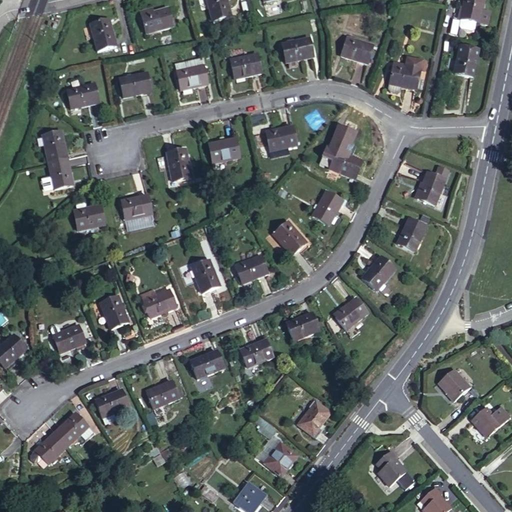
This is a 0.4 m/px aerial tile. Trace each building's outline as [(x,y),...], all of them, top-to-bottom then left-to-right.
[(206,0),(212,24),(231,18),(226,0),(206,0)] [(478,24),(483,0),(464,0),(460,21),(475,24),(478,24)] [(168,9),(152,14),(141,17),(146,35),(173,28),(168,9)] [(97,53),(116,48),(109,21),(90,26),(97,53)] [(475,24),(460,21),(458,27),(460,30),(471,32),(474,30),(475,24)] [(367,65),(373,48),(346,39),(341,57),(367,65)] [(313,58),(309,40),(281,46),(285,64),(313,58)] [(472,79),(478,51),(459,47),(454,75),(472,79)] [(261,75),(257,56),(230,61),(234,80),(261,75)] [(418,79),(420,70),(422,61),(406,58),(404,68),(392,66),(388,91),(389,94),(396,95),(399,94),(401,87),(416,90),(417,89),(418,79)] [(207,86),(203,68),(176,73),(180,92),(207,86)] [(123,99),(151,93),(147,75),(119,81),(123,99)] [(71,111),(98,105),(94,86),(67,92),(71,111)] [(297,147),(292,128),(265,134),(269,153),(297,147)] [(48,164),(67,160),(61,133),(42,137),(48,164)] [(239,159),(235,140),(208,146),(212,165),(239,159)] [(172,183),(191,179),(185,151),(166,155),(172,183)] [(354,181),(362,163),(337,152),(329,170),(354,181)] [(54,191),(73,187),(67,160),(48,164),(54,191)] [(422,186),(416,200),(434,207),(446,176),(437,173),(435,177),(427,174),(422,186)] [(328,227),(342,203),(326,193),(312,217),(328,227)] [(126,222),(152,216),(148,197),(121,203),(125,222),(126,222)] [(77,232),(104,226),(101,207),(73,213),(77,232)] [(154,225),(152,216),(126,222),(128,231),(154,225)] [(426,225),(429,220),(422,216),(419,222),(426,225)] [(414,254),(426,229),(408,220),(397,245),(414,254)] [(291,257),(306,245),(287,223),(273,236),(291,257)] [(242,286),(268,275),(260,258),(234,268),(242,286)] [(376,292),(394,271),(380,258),(361,280),(376,292)] [(202,295),(219,288),(209,262),(191,269),(202,295)] [(143,302),(155,297),(153,291),(141,296),(143,302)] [(176,309),(169,291),(155,297),(143,302),(150,319),(176,309)] [(110,331),(128,325),(118,298),(100,305),(110,331)] [(345,332),(367,315),(355,300),(333,317),(345,332)] [(293,343),(319,333),(312,315),(286,325),(293,343)] [(60,355),(86,344),(79,327),(53,337),(60,355)] [(0,365),(4,370),(26,351),(13,336),(0,347),(0,365)] [(247,370),(272,360),(265,341),(240,352),(247,370)] [(197,381),(223,370),(216,353),(190,363),(197,381)] [(454,403),(469,389),(453,370),(438,384),(448,395),(447,396),(454,403)] [(163,407),(179,400),(171,383),(146,393),(156,419),(166,415),(163,407)] [(113,415),(128,410),(121,392),(95,402),(105,427),(116,422),(113,415)] [(312,438),(331,414),(316,402),(297,426),(312,438)] [(487,439),(501,426),(485,409),(471,421),(487,439)] [(82,446),(93,435),(76,415),(55,434),(68,448),(76,440),(82,446)] [(261,426),(272,436),(276,430),(258,416),(254,421),(261,426)] [(270,439),(272,436),(261,426),(258,430),(270,439)] [(47,467),(68,448),(55,434),(30,457),(30,461),(34,465),(37,465),(42,461),(47,467)] [(280,445),(281,443),(273,437),(256,458),(264,465),(280,445)] [(280,478),(296,458),(280,445),(264,465),(280,478)] [(395,460),(397,458),(391,452),(376,465),(381,471),(377,474),(389,488),(406,473),(395,460)] [(243,511),(254,511),(266,497),(248,484),(233,504),(243,511)] [(212,503),(218,496),(204,486),(199,493),(212,503)] [(422,511),(449,511),(451,511),(439,497),(441,496),(435,489),(420,502),(425,508),(422,511)] [(328,511),(335,511),(338,509),(323,497),(318,504),(328,511)]
